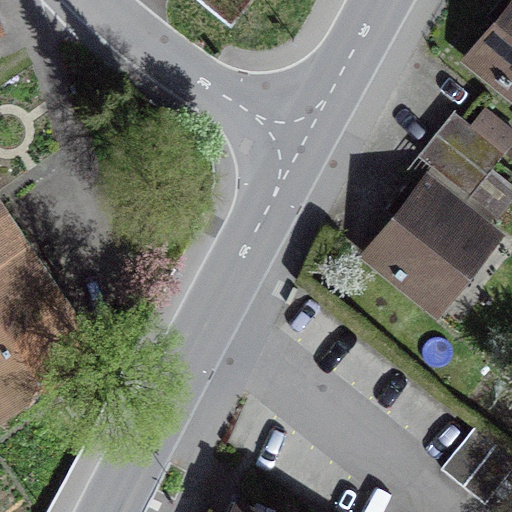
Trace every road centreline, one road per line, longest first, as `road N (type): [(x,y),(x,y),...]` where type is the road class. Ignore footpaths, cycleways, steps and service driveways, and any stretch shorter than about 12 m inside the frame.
road 1 (residential): [(302,143),(113,511)]
road 2 (residential): [(302,143),(187,78),(90,0)]
road 3 (residential): [(377,0),(302,143)]
